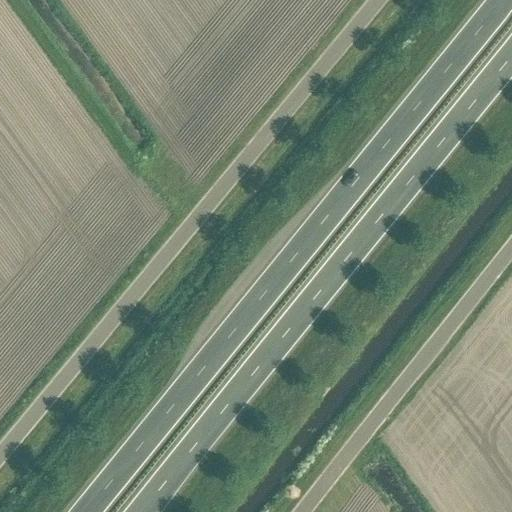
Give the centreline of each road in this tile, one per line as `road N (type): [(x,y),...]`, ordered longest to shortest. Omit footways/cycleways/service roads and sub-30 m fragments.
road 1 (trunk): [(502,0),(86,511)]
road 2 (unclassified): [(0,462),(379,0)]
road 3 (trunk): [(143,511),(511,55)]
road 4 (unclassified): [(302,511),(511,247)]
